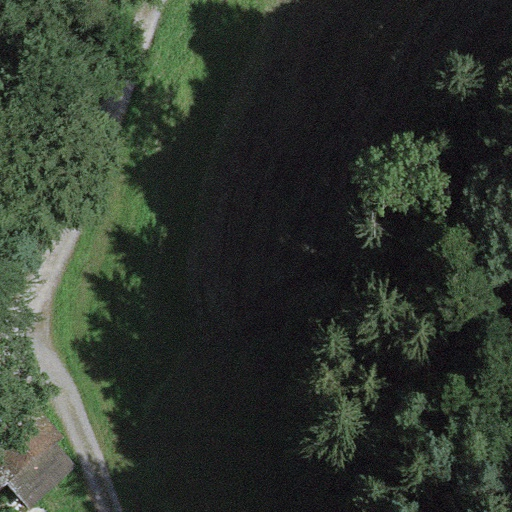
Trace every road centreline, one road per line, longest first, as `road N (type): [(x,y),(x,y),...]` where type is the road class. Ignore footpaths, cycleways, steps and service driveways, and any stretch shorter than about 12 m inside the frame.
road 1 (track): [(164,0),(24,318),(0,344)]
road 2 (track): [(24,318),(109,511)]
